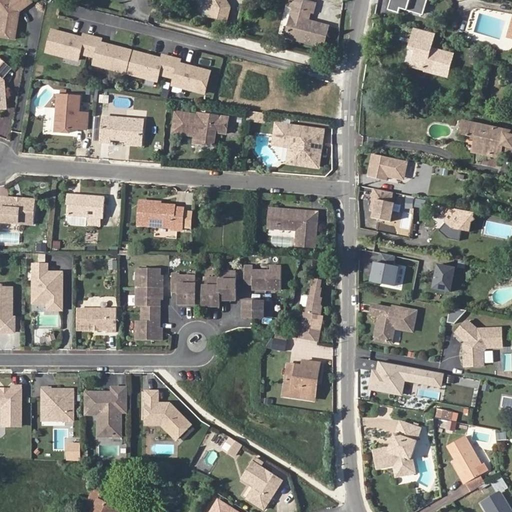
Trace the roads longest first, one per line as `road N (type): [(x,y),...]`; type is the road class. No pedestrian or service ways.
road 1 (residential): [(0,164),(348,188)]
road 2 (residential): [(371,510),(353,405),(348,188)]
road 3 (residential): [(201,340),(196,359),(0,359)]
road 4 (residential): [(348,188),(367,0)]
